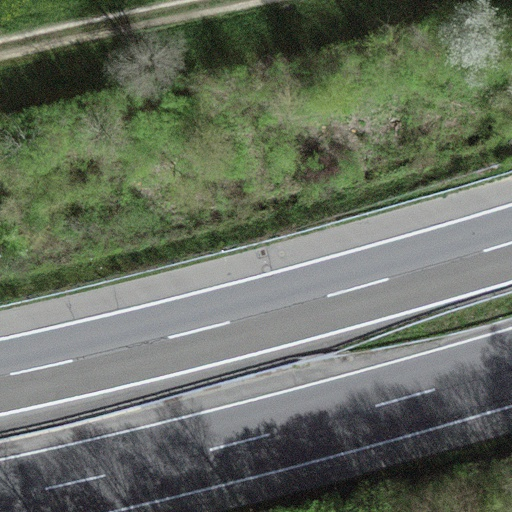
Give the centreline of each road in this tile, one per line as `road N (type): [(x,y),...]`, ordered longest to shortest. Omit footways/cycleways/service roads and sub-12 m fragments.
road 1 (motorway): [(511,243),(0,376)]
road 2 (motorway): [(0,497),(252,439),(511,366)]
road 3 (track): [(0,51),(232,0)]
